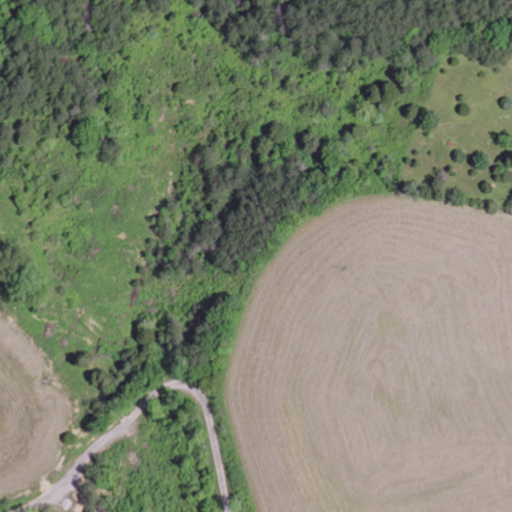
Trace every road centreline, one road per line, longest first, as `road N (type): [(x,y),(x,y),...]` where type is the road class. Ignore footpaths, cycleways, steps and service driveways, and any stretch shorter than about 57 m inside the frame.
road 1 (residential): [(172,382),(43,499),(17,511)]
road 2 (residential): [(229,511),(202,399),(172,382)]
